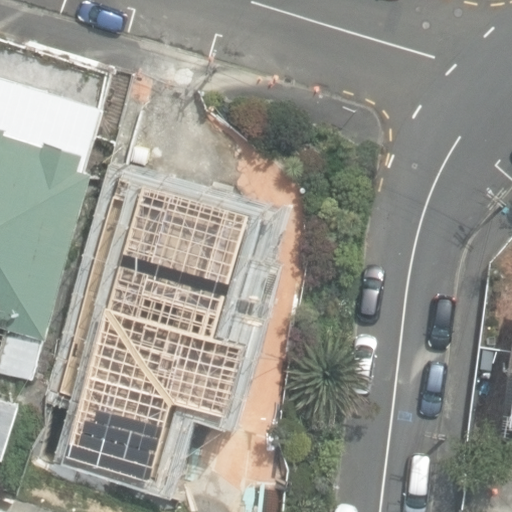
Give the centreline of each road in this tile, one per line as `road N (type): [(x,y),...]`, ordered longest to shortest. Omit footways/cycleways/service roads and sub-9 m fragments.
road 1 (residential): [(511,79),(454,160),(410,256),(380,511)]
road 2 (residential): [(259,0),(511,72)]
